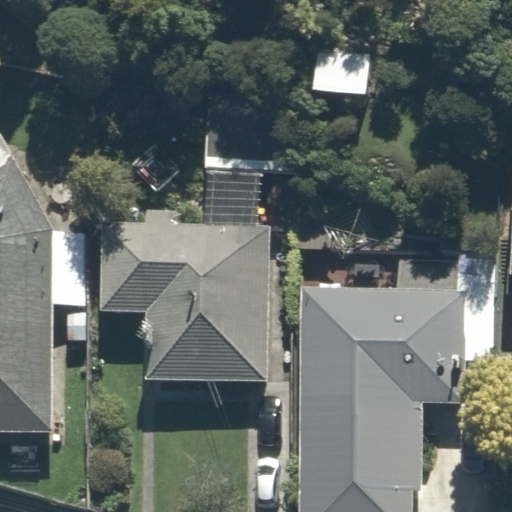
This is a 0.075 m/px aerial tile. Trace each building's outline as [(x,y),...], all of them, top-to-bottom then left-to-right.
[(383,45),(328,46),(328,112),(384,111),(383,45)] [(288,95),(217,95),(216,188),(288,188),(288,95)] [(97,323),(100,242),(61,244),(0,147),(0,441),(63,444),(67,322),(97,323)] [(284,397),(291,233),(110,226),(106,334),(157,336),(155,392),(284,397)] [(470,425),(472,293),(309,289),(304,511),(435,511),(437,424),(470,425)]
